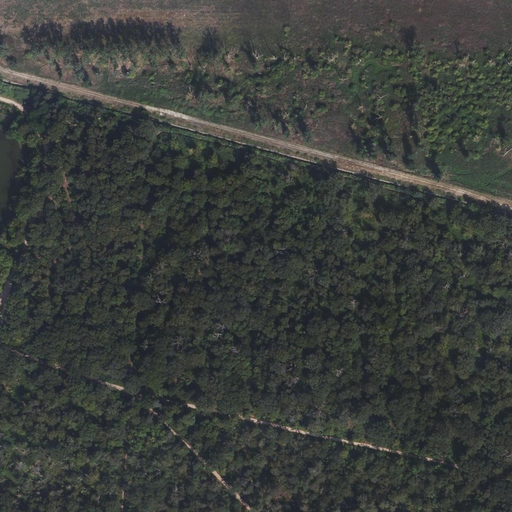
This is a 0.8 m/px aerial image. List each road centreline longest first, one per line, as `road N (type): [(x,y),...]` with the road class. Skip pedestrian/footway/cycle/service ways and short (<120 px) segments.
road 1 (track): [(511,483),(129,390)]
road 2 (track): [(150,128),(511,222)]
road 3 (track): [(150,128),(129,390)]
road 4 (track): [(129,390),(250,511)]
road 5 (track): [(0,493),(129,390)]
road 6 (track): [(45,182),(4,291),(0,331)]
road 7 (track): [(129,390),(0,343)]
road 8 (track): [(129,390),(120,511)]
